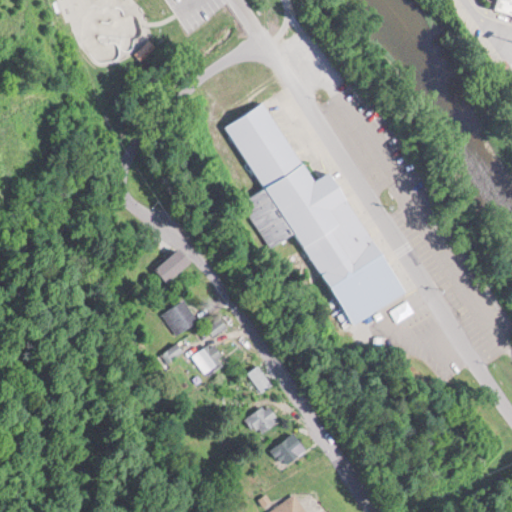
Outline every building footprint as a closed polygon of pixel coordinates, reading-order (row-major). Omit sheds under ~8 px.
[(511,14),(511,0),(497,0),(495,10),(511,14)] [(407,293),(337,168),(314,181),(269,100),(226,124),(263,189),(242,201),(268,247),(298,230),(351,325),(407,293)] [(193,261),(182,246),(155,266),(166,281),(193,261)] [(175,334),(199,322),(188,298),(163,310),(175,334)] [(192,355),(207,374),(227,359),(212,340),(192,355)] [(273,383),(260,363),(248,371),(261,392),(273,383)] [(280,466),(309,450),(298,431),(270,447),(280,466)] [(312,511),(298,491),(269,510),(270,511),(312,511)]
